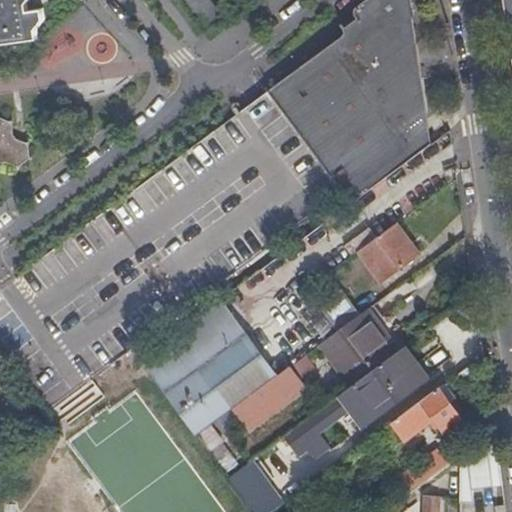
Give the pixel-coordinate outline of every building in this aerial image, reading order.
[(0,0),(0,43),(38,39),(37,30),(45,19),(44,12),(29,14),(27,0),(0,0)] [(179,0),(201,29),(221,14),(211,0),(179,0)] [(422,76),(414,17),(411,0),(365,0),(355,8),(353,11),(353,14),(353,16),(356,19),(344,29),(341,24),(339,26),(343,32),(341,36),(267,91),(341,198),(344,195),(351,204),(417,156),(433,145),(428,118),(422,76)] [(109,368),(341,198),(267,91),(222,123),(3,288),(0,289),(0,340),(50,409),(108,366),(109,368)] [(0,164),(4,161),(19,168),(30,159),(29,144),(14,138),(13,123),(0,117),(0,164)] [(420,253),(398,223),(359,251),(381,282),(420,253)] [(343,289),(319,306),(338,332),(362,314),(343,289)] [(247,334),(221,299),(140,358),(166,393),(247,334)] [(401,352),(368,309),(362,314),(338,332),(321,345),(352,388),(366,377),(389,361),(401,352)] [(277,377),(247,334),(166,393),(197,436),(209,427),(234,409),(277,377)] [(399,375),(389,361),(366,377),(389,409),(424,383),(411,366),(399,375)] [(306,388),(290,367),(277,377),(234,409),(250,430),(306,388)] [(463,420),(440,388),(384,430),(397,448),(431,422),(436,430),(440,427),(445,433),(463,420)] [(294,431),(304,444),(344,414),(335,401),(294,431)] [(241,471),(209,427),(197,436),(208,450),(229,479),(241,471)] [(0,461),(11,453),(0,439),(0,461)] [(474,490),(503,485),(497,442),(462,465),(462,500),(476,501),(474,490)] [(404,476),(413,489),(422,482),(448,464),(439,452),(404,476)] [(424,498),(423,511),(439,511),(439,498),(424,498)]
